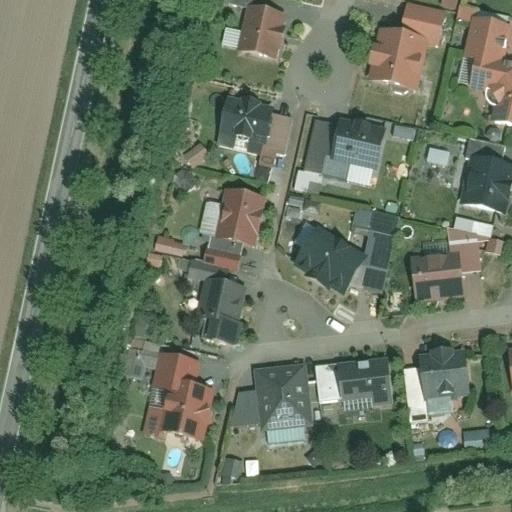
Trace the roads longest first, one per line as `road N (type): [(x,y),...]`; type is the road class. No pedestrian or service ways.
road 1 (tertiary): [(0,468),(102,0)]
road 2 (residential): [(511,317),(262,351)]
